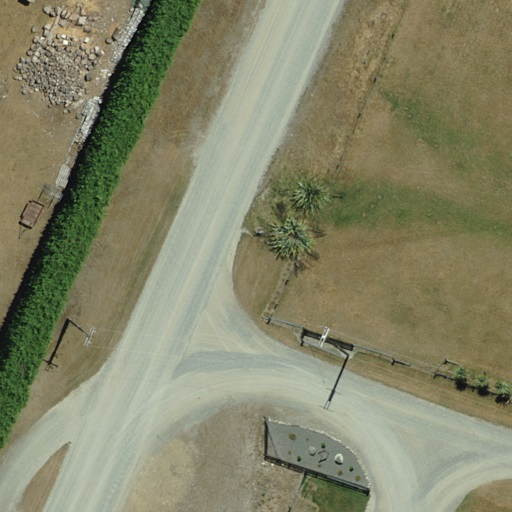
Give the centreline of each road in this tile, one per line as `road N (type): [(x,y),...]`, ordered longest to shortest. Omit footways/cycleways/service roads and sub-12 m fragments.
road 1 (unclassified): [(299,0),(75,511)]
road 2 (track): [(147,348),(511,494)]
